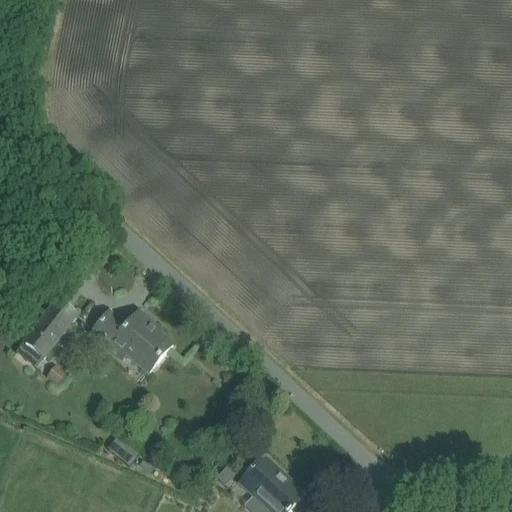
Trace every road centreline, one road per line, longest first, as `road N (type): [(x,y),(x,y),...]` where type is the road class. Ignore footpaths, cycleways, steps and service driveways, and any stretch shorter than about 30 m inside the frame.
road 1 (unclassified): [(379,485),(79,196),(40,146),(28,83),(44,0)]
road 2 (unclassified): [(511,499),(379,485)]
